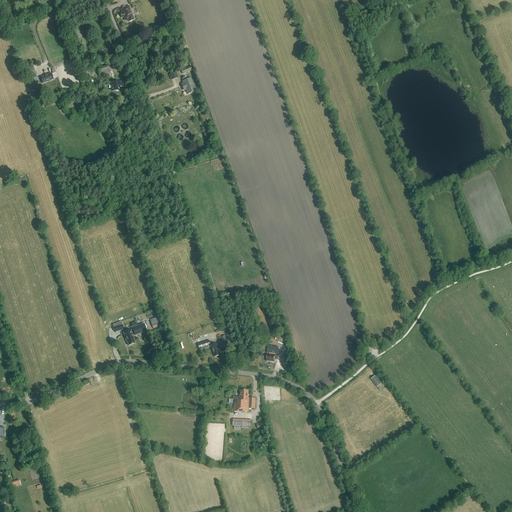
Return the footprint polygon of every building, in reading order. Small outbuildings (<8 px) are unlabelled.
[(125,21),(128,20),(129,22),(133,20),(129,6),(121,9),(122,13),(120,13),(121,18),(123,17),(125,21)] [(160,24),(152,27),(154,33),(162,30),(160,24)] [(33,66),(23,69),(27,80),(37,77),(33,66)] [(110,74),(108,66),(98,69),(101,77),(110,74)] [(51,73),(40,77),(42,83),(53,79),(51,73)] [(186,90),(188,94),(195,91),(190,79),(187,80),(186,77),(183,79),(184,81),(183,82),(183,83),(182,84),(183,87),(184,90),(185,90),(186,90)] [(123,88),(122,82),(112,83),(112,90),(115,90),(115,91),(119,91),(119,89),(123,88)] [(112,325),(115,333),(124,330),(121,322),(112,325)] [(132,328),(135,335),(146,331),(144,324),(132,328)] [(130,331),(123,333),(126,342),(128,346),(134,344),(133,340),(130,331)] [(199,350),(209,347),(208,344),(210,344),(209,341),(198,344),(199,350)] [(215,357),(220,355),(219,350),(217,344),(210,346),(212,350),(213,350),(215,357)] [(274,362),(274,358),(277,359),(278,353),(274,353),(274,351),(271,351),(271,353),(267,353),(266,361),(274,362)] [(290,352),(283,355),(287,363),(286,363),(289,371),(296,368),(290,352)] [(375,376),(371,379),(377,387),(381,384),(375,376)] [(255,409),(255,398),(250,398),(248,398),(248,391),(240,391),(240,398),(234,397),(234,411),(248,412),(248,409),(255,409)] [(233,426),(251,427),(251,420),(233,419),(233,426)] [(9,483),(11,488),(21,485),(19,479),(9,483)]
